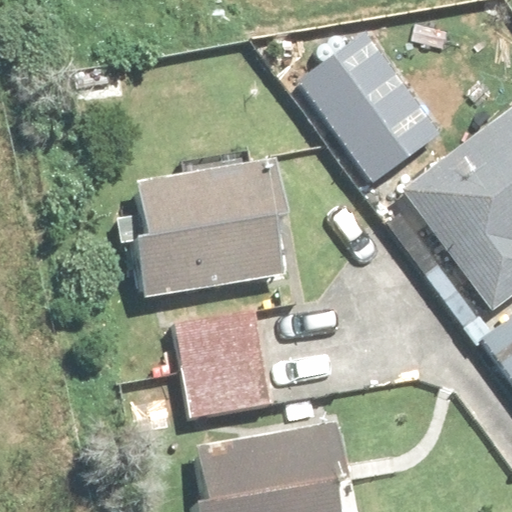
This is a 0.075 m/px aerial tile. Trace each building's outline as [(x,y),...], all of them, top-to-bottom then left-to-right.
[(511,115),(463,150),(391,199),(404,218),(381,234),(418,287),(440,272),(476,323),(511,298),(511,115)] [(128,239),(137,299),(289,275),(271,161),(133,184),(141,237),(128,239)] [(253,315),(167,333),(186,424),(272,406),(253,315)] [(511,319),(481,341),(511,385),(511,319)] [(340,511),(325,424),(188,448),(199,511),(340,511)]
